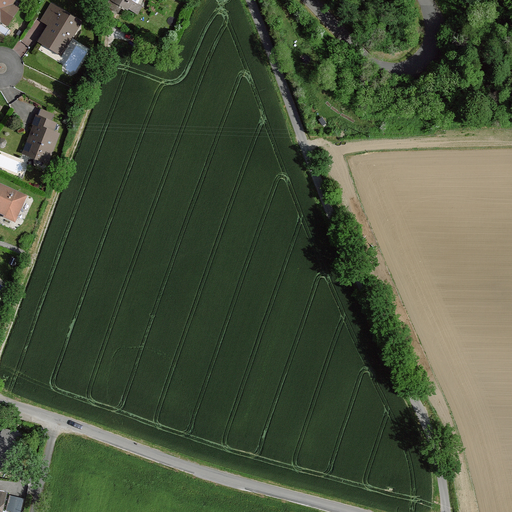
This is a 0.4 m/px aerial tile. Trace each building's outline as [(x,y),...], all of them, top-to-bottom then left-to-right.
[(13,0),(0,0),(0,16),(2,18),(7,21),(14,10),(9,7),(13,0)] [(128,7),(131,0),(111,0),(109,4),(111,6),(109,10),(113,13),(116,9),(118,10),(122,3),(128,7)] [(152,0),(149,6),(155,10),(158,4),(152,0)] [(53,5),(44,21),(51,26),(43,41),(61,52),(80,21),(53,5)] [(67,115),(63,123),(69,126),(73,118),(67,115)] [(38,116),(34,124),(36,125),(26,152),(46,160),(57,133),(54,131),(56,123),(38,116)] [(0,207),(16,215),(25,197),(1,186),(1,188),(0,187),(0,207)] [(16,215),(0,207),(0,213),(14,220),(16,215)] [(0,439),(0,461),(9,444),(0,439)] [(20,511),(22,511),(26,497),(12,493),(8,509),(20,511)]
